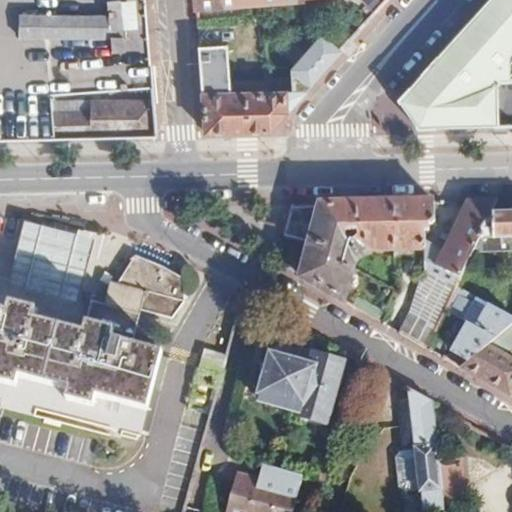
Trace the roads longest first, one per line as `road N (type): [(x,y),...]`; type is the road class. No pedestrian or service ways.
road 1 (residential): [(142,174),(144,209),(161,231),(511,430)]
road 2 (residential): [(329,169),(342,103),(435,0)]
road 3 (tertiary): [(329,169),(511,165)]
road 4 (residential): [(184,173),(171,0)]
road 5 (tertiary): [(184,173),(329,169)]
road 6 (tertiary): [(0,177),(142,174)]
